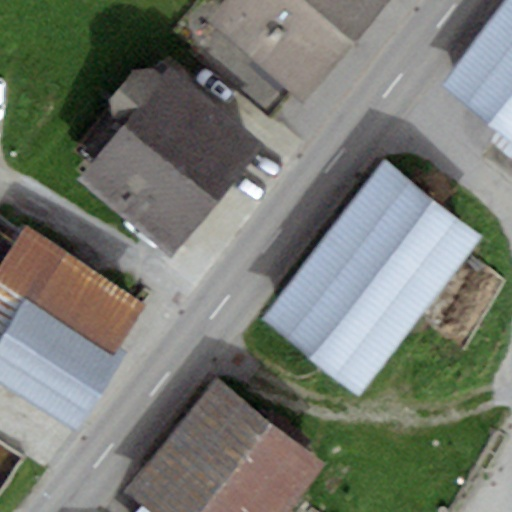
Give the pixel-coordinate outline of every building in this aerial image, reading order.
[(304,102),(389,0),(221,0),(205,20),(304,102)] [(511,142),(511,0),(505,0),(439,87),(511,142)] [(170,260),(262,149),(169,73),(163,80),(152,70),(133,72),(110,100),(111,121),(121,131),(77,184),(170,260)] [(383,162),(259,321),(358,397),(482,239),(383,162)] [(125,358),(114,351),(143,307),(24,229),(0,264),(0,379),(76,430),(125,358)] [(153,511),(288,511),(324,466),(214,380),(127,491),(142,503),(153,511)] [(153,511),(142,503),(134,511),(153,511)]
